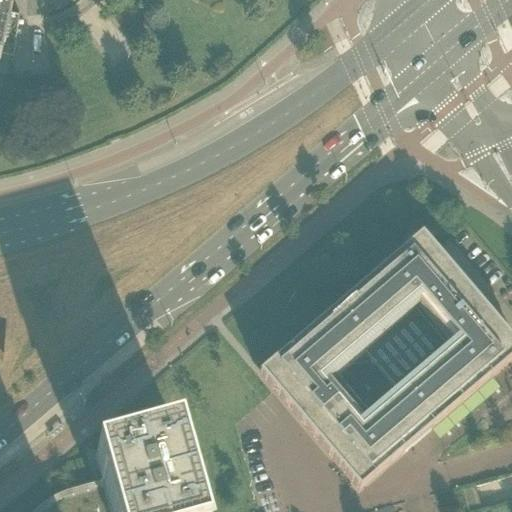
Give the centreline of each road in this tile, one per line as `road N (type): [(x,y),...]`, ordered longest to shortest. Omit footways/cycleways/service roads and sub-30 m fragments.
road 1 (primary): [(0,436),(425,72)]
road 2 (primary): [(402,23),(286,119),(219,160),(128,200),(0,236)]
